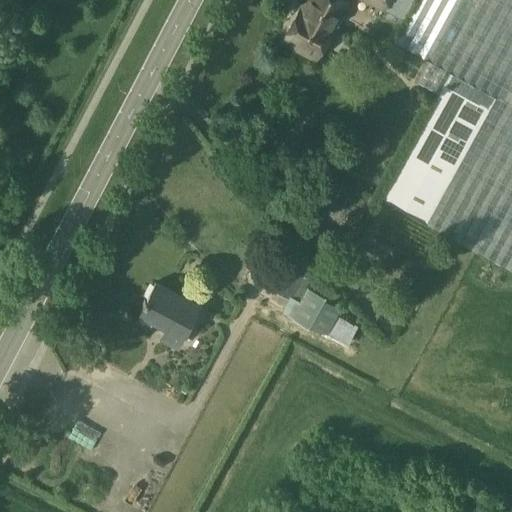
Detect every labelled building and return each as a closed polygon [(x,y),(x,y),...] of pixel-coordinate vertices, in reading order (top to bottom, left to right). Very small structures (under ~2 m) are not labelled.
[(282,40),(315,58),(346,1),(344,0),(307,0),(302,11),(299,10),(282,40)] [(363,0),(382,10),(387,0),(363,0)] [(511,270),(511,0),(416,0),(400,30),(412,36),(406,47),(428,59),(416,80),(439,92),(381,197),(511,270)] [(286,299),(281,309),(323,331),(336,309),(320,299),(321,296),(302,286),(306,280),(282,266),(268,289),(286,299)] [(160,337),(176,345),(198,305),(155,282),(139,312),(158,322),(160,318),(168,322),(160,337)]
